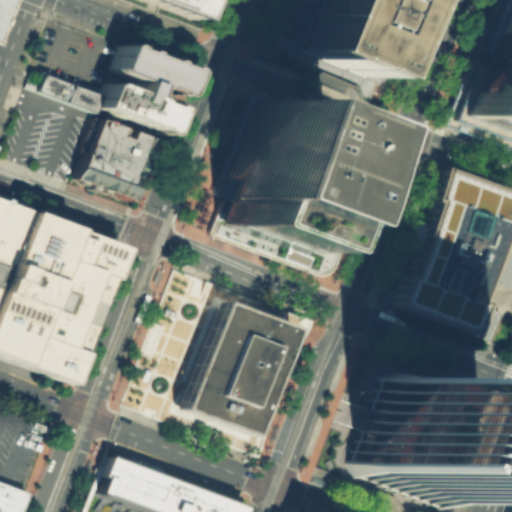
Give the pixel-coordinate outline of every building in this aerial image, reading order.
[(139,0),(186,18),(192,0),(139,0)] [(296,47),(370,75),(398,0),(314,0),(312,5),(296,47)] [(511,148),(447,124),(494,0),(511,0),(511,148)] [(115,44),(113,44),(103,69),(130,79),(126,90),(99,80),(94,94),(89,107),(145,128),(148,132),(153,134),(158,132),(166,110),(164,105),(160,103),(157,105),(151,103),(146,101),(145,98),(140,96),(142,90),(144,85),(149,87),(153,85),(158,87),(163,89),(163,92),(169,94),(173,94),(182,69),(180,66),(176,64),(173,66),(162,62),(161,59),(157,58),(154,59),(137,53),(136,50),(133,49),(130,50),(121,47),(120,44),(117,43),(115,44)] [(94,94),(89,107),(87,111),(30,90),(20,86),(21,83),(22,80),(32,84),(37,72),(94,94)] [(328,133),(329,126),(327,123),(325,119),(321,117),(252,91),(249,91),(247,92),(245,93),(243,95),(206,193),(217,197),(204,230),(205,232),(206,234),(215,238),(308,273),(312,273),(315,272),(319,270),(323,268),(332,245),(329,244),(327,242),(327,239),(348,183),(350,181),(352,180),(354,180),(357,181),(362,168),(367,154),(367,151),(364,148),(362,146),(328,133)] [(86,115),(83,122),(79,121),(77,128),(81,129),(73,148),(75,149),(78,150),(67,177),(125,199),(148,139),(86,115)] [(421,224),(430,199),(427,197),(439,166),(511,194),(511,230),(503,227),(499,225),(493,242),(500,245),(505,249),(510,254),(511,262),(511,269),(510,276),(504,283),(498,287),(487,288),(477,285),(470,301),(475,303),(495,310),(483,342),(463,334),(385,304),(397,272),(401,274),(409,253),(400,250),(411,220),(421,224)] [(0,202),(114,245),(62,382),(0,358),(0,202)] [(169,267),(117,403),(253,455),(298,336),(305,319),(169,267)] [(450,501),(436,507),(348,474),(343,462),(359,419),(376,376),(391,369),(467,398),(476,402),(482,416),(470,448),(467,457),(466,460),(462,470),(450,501)] [(101,445),(75,511),(79,511),(87,492),(139,511),(232,511),(235,505),(238,497),(101,445)] [(0,484),(0,511),(12,511),(20,492),(0,484)]
